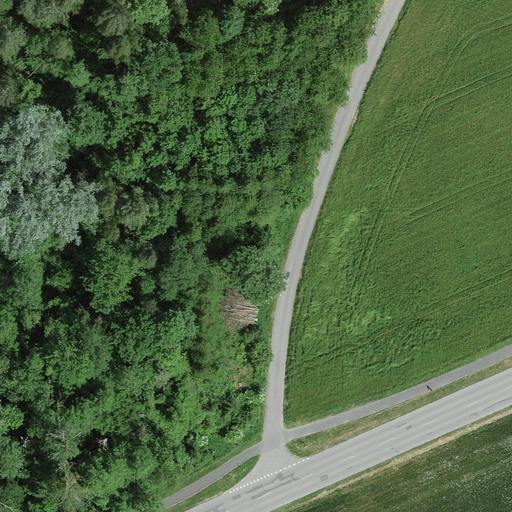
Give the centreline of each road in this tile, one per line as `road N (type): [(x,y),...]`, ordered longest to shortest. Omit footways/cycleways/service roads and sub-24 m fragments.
road 1 (residential): [(278,489),(272,429),(293,277),(333,137),(398,0)]
road 2 (tertiary): [(278,489),(511,386)]
